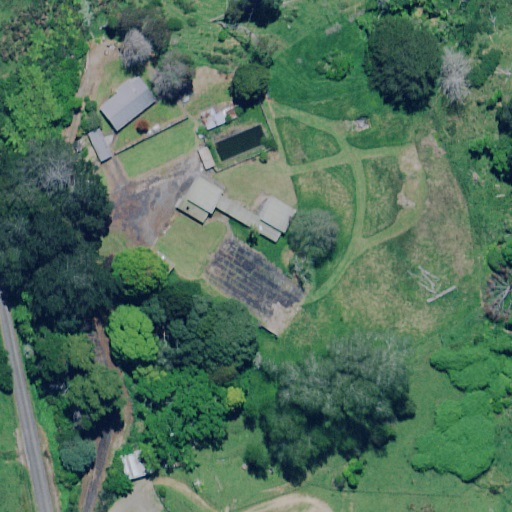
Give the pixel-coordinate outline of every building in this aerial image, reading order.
[(156,100),(137,76),(97,109),(116,133),(156,100)] [(199,114),(205,130),(237,117),(230,101),(199,114)] [(111,156),(97,130),(86,136),(100,162),(111,156)] [(215,166),(207,148),(198,152),(205,170),(215,166)] [(224,190),(199,175),(191,189),(186,186),(174,208),(203,225),(213,208),(246,226),(271,242),(291,209),(271,197),(259,217),(221,195),(224,190)] [(157,267),(165,257),(157,250),(149,260),(157,267)] [(147,477),(141,451),(118,456),(123,481),(147,477)]
